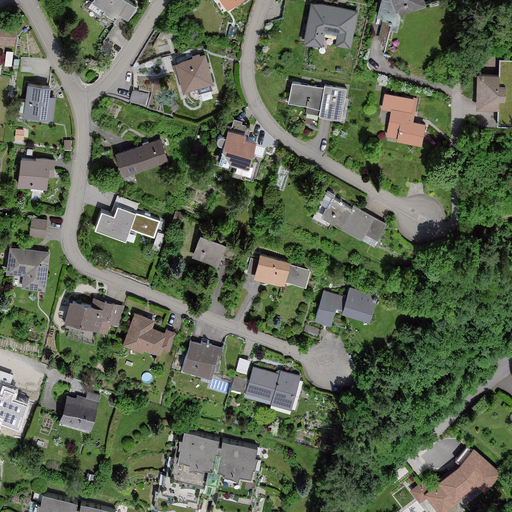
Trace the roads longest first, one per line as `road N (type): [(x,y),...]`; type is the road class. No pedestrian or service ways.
road 1 (residential): [(81,100),(83,159),(70,240),(84,268),(328,367)]
road 2 (residential): [(265,0),(249,43),(256,107),(310,154),(420,219)]
road 3 (residential): [(511,355),(493,351),(380,385),(347,381),(328,367)]
road 4 (residential): [(511,355),(412,452)]
road 5 (residential): [(81,100),(106,82),(162,0)]
